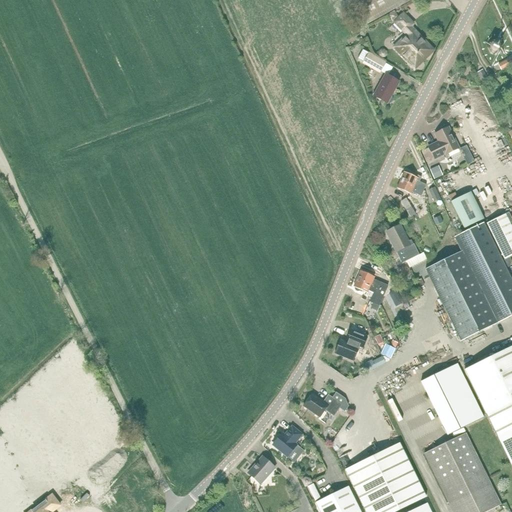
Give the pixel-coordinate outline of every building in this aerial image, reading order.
[(349,0),(364,26),(410,0),(349,0)] [(394,12),(389,15),(392,20),(397,17),(394,12)] [(432,50),(414,31),(410,27),(412,24),(403,15),(394,23),(407,35),(394,48),(414,69),(432,50)] [(501,43),(495,41),(490,44),(487,49),(490,55),(495,57),(501,55),(503,49),(501,43)] [(362,50),(357,59),(363,62),(364,60),(373,65),(382,70),(386,63),(362,50)] [(511,57),(499,65),(502,70),(511,64),(511,57)] [(483,70),(477,73),(483,84),(489,81),(483,70)] [(387,104),(399,82),(385,74),(373,96),(387,104)] [(439,143),(427,148),(434,160),(445,155),(446,157),(458,151),(448,129),(435,136),(439,143)] [(433,180),(441,177),(437,167),(429,171),(433,180)] [(417,176),(416,178),(403,173),(400,180),(423,191),(426,185),(419,182),(421,178),(417,176)] [(491,180),(493,184),(501,181),(499,176),(491,180)] [(421,197),(423,191),(400,180),(397,188),(411,195),(411,193),(421,197)] [(490,180),(478,185),(490,212),(502,207),(490,180)] [(434,202),(440,199),(435,187),(428,190),(434,202)] [(470,192),(451,202),(464,228),(483,219),(470,192)] [(410,218),(415,215),(423,209),(422,208),(420,205),(412,210),(406,199),(401,202),(410,218)] [(511,229),(510,225),(511,223),(511,221),(508,214),(487,225),(505,260),(503,262),(506,269),(509,267),(511,262),(509,258),(511,256),(511,229)] [(511,280),(506,269),(503,262),(484,224),(454,239),(461,252),(425,270),(461,341),(511,316),(511,280)] [(399,226),(386,232),(396,252),(401,264),(406,261),(408,260),(418,255),(411,240),(407,242),(399,226)] [(388,286),(373,280),(374,277),(360,271),(357,279),(386,292),(388,286)] [(378,308),(386,292),(357,279),(353,287),(354,287),(354,289),(355,291),(357,292),(359,291),(360,290),(367,293),(366,296),(371,298),(368,304),(378,308)] [(420,279),(414,282),(418,289),(423,286),(420,279)] [(392,301),(399,298),(395,291),(389,294),(392,301)] [(341,340),(335,354),(354,361),(359,348),(363,349),(368,338),(351,331),(346,342),(341,340)] [(379,335),(374,337),(377,344),(383,342),(379,335)] [(390,359),(394,350),(386,346),(382,355),(390,359)] [(498,437),(511,430),(511,347),(488,359),(488,360),(466,371),(498,437)] [(382,357),(372,362),(376,368),(385,364),(382,357)] [(450,436),(465,429),(485,418),(458,365),(422,383),(450,436)] [(332,399),(328,396),(323,402),(311,394),(303,406),(319,418),(324,411),(326,411),(334,416),(338,410),(343,413),(347,407),(344,400),(335,394),(332,399)] [(282,434),(272,446),(287,457),(296,446),(294,444),(302,435),(292,427),(284,436),(282,434)] [(511,430),(498,437),(511,466),(511,430)] [(453,511),(485,511),(501,504),(467,434),(425,454),(453,511)] [(100,435),(88,443),(91,448),(103,439),(100,435)] [(396,511),(426,498),(399,444),(345,470),(365,511),(396,511)] [(342,452),(333,457),(337,465),(346,460),(342,452)] [(274,469),(262,458),(248,473),(260,484),(274,469)] [(76,468),(70,470),(73,478),(79,476),(76,468)] [(312,484),(309,479),(306,478),(301,481),(305,488),(312,484)] [(65,486),(36,507),(39,511),(45,511),(46,511),(45,511),(66,511),(65,511),(64,511),(60,506),(73,497),(65,486)] [(315,503),(320,511),(360,511),(348,487),(315,503)]
